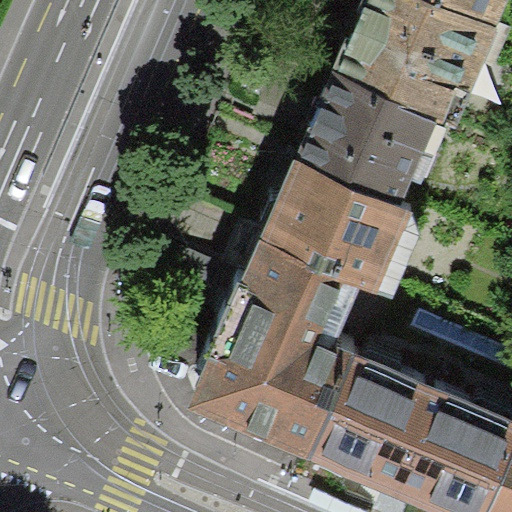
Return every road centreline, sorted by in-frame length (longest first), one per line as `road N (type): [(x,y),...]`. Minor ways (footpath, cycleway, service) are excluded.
road 1 (tertiary): [(0,384),(31,356),(55,314),(191,0)]
road 2 (secondary): [(0,424),(221,511)]
road 3 (tertiary): [(81,0),(0,188)]
